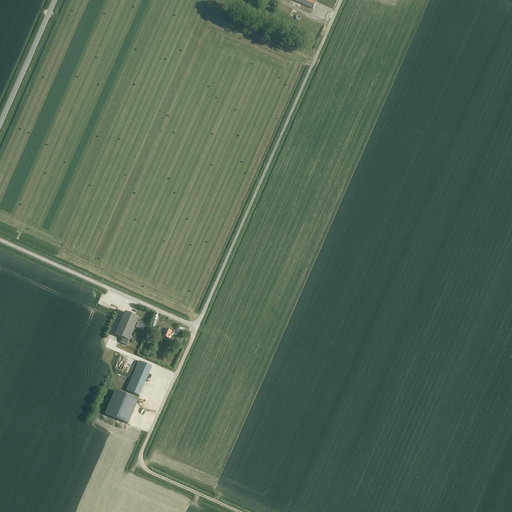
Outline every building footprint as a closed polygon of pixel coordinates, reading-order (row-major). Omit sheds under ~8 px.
[(315,3),(308,0),(291,0),(313,9),(315,3)] [(120,343),(127,346),(138,318),(124,312),(115,335),(122,338),(120,343)] [(165,330),(159,328),(158,331),(163,334),(162,337),(168,340),(171,332),(165,330)] [(126,391),(139,397),(151,367),(139,362),(126,391)] [(137,401),(115,392),(105,414),(127,424),(137,401)]
